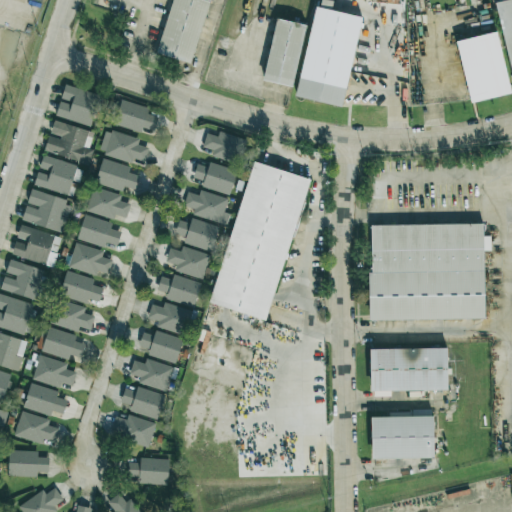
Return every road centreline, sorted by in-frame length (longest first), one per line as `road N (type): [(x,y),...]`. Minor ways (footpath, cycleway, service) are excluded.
road 1 (residential): [(54,53),(347,138),(441,138),(511,125)]
road 2 (residential): [(91,472),(86,447),(189,98)]
road 3 (residential): [(347,138),(347,511)]
road 4 (tertiary): [(71,0),(0,221)]
